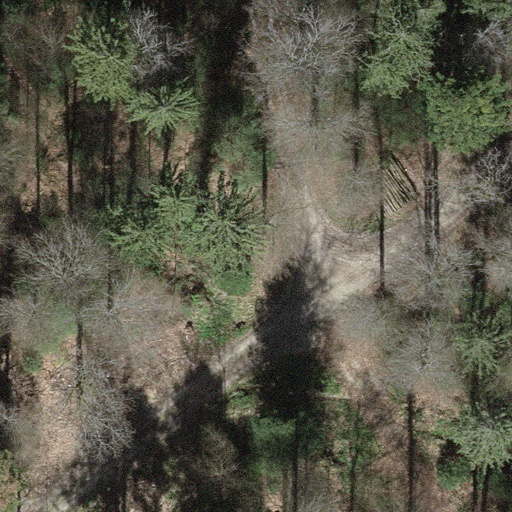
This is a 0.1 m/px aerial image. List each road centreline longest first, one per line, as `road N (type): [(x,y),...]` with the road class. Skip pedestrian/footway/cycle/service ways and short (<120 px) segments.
road 1 (track): [(511,167),(354,304),(73,511)]
road 2 (track): [(266,0),(283,96),(354,304),(352,394),(418,511)]
